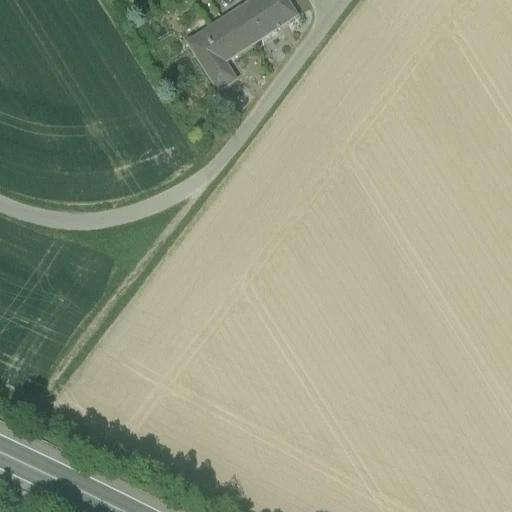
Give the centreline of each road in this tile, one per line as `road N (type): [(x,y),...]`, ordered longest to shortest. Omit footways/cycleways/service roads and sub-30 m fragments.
road 1 (unclassified): [(202,185),(47,385)]
road 2 (unclassified): [(202,185),(343,0)]
road 3 (unclassified): [(0,205),(90,222),(202,185)]
road 4 (primary): [(0,456),(114,511)]
